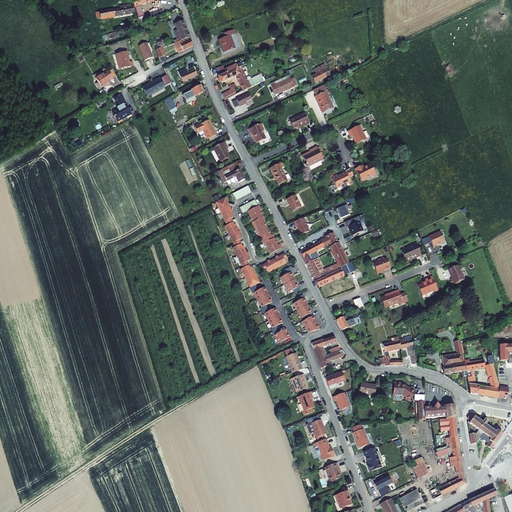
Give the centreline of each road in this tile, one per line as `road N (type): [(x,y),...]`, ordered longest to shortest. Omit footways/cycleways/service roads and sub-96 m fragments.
road 1 (track): [(305,340),(172,409),(17,511)]
road 2 (residential): [(305,340),(369,511)]
road 3 (residential): [(460,399),(437,378),(364,366),(333,328)]
road 4 (residential): [(263,190),(234,207),(254,260),(291,245)]
road 5 (residential): [(249,163),(197,47)]
road 6 (residential): [(323,307),(436,263)]
road 7 (residential): [(346,154),(335,130),(324,128),(249,163)]
